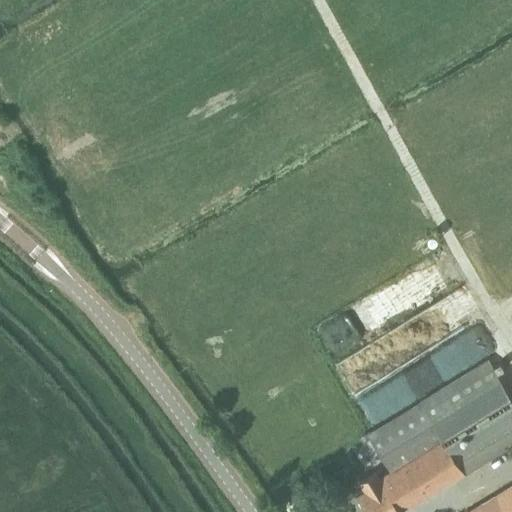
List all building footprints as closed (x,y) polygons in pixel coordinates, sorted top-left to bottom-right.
[(488,359),(447,385),(417,402),(418,404),(432,428),(440,439),(510,396),(488,359)] [(510,396),(440,439),(462,475),(511,443),(511,398),(510,396)] [(368,434),(389,469),(440,439),(432,428),(418,404),(368,434)] [(391,471),(380,478),(381,480),(402,511),(462,475),(440,439),(389,469),(391,471)] [(358,495),(358,496),(368,511),(401,511),(402,511),(381,480),(380,478),(377,472),(360,482),(365,491),(358,495)] [(511,511),(511,485),(467,511),(511,511)]
